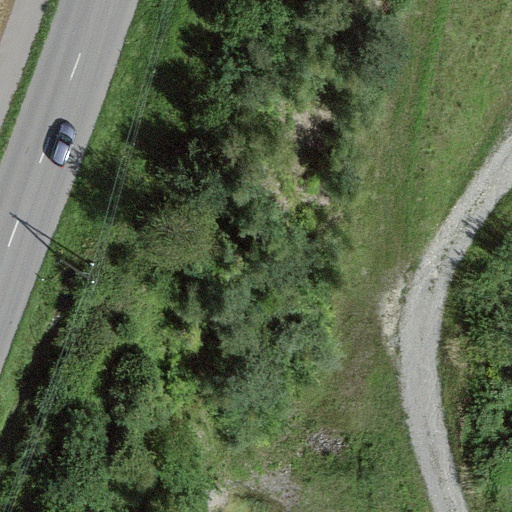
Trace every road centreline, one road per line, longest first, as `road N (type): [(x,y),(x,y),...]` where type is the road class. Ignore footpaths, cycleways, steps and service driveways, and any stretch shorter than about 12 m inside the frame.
road 1 (track): [(452,511),(386,307),(393,199),(464,95),(511,62)]
road 2 (tertiary): [(104,0),(0,271)]
